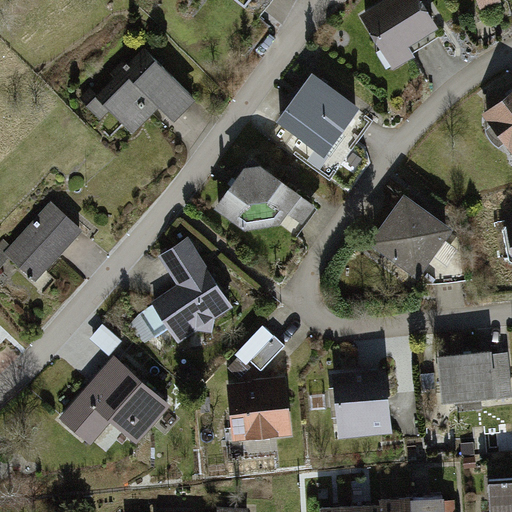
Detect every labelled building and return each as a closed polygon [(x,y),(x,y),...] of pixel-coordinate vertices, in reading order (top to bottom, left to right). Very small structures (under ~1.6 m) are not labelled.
[(245,0),(248,2),(262,14),(273,0),(245,0)] [(425,0),(377,0),(362,9),(394,64),(445,33),(425,0)] [(123,63),(95,90),(112,106),(134,128),(161,101),(175,115),(197,94),(145,41),(123,63)] [(370,102),(319,68),(285,120),(336,153),(370,102)] [(112,106),(95,90),(91,85),(80,96),(102,117),(112,106)] [(511,95),(489,112),(511,143),(511,95)] [(323,204),(261,155),(223,203),(247,223),(292,213),(307,225),(323,204)] [(462,227),(413,191),(377,238),(426,275),(462,227)] [(84,226),(51,197),(5,249),(38,278),(84,226)] [(191,235),(161,254),(179,283),(153,299),(178,340),(235,305),(209,262),(191,235)] [(123,337),(103,320),(91,335),(111,352),(123,337)] [(284,339),(271,328),(249,352),(262,364),(284,339)] [(511,364),(510,344),(447,351),(453,400),(511,393),(511,364)] [(174,400),(116,351),(60,415),(93,443),(114,419),(138,441),(174,400)] [(391,364),(337,370),(343,435),(397,430),(391,364)] [(290,375),(235,382),(242,438),(297,431),(290,375)] [(511,511),(511,478),(498,480),(500,511),(511,511)] [(445,511),(445,490),(412,491),(412,492),(413,511),(445,511)] [(413,511),(412,492),(385,493),(385,499),(385,511),(413,511)] [(385,511),(385,499),(353,501),(353,511),(385,511)] [(353,511),(353,501),(322,502),(322,511),(353,511)]
